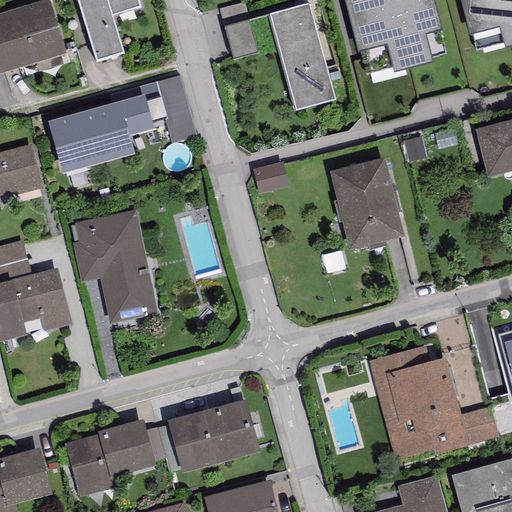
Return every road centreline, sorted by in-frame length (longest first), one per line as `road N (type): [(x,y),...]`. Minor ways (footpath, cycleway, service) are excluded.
road 1 (residential): [(281,349),(184,0)]
road 2 (residential): [(0,427),(281,349)]
road 3 (residential): [(281,349),(511,285)]
road 4 (residential): [(323,511),(281,349)]
